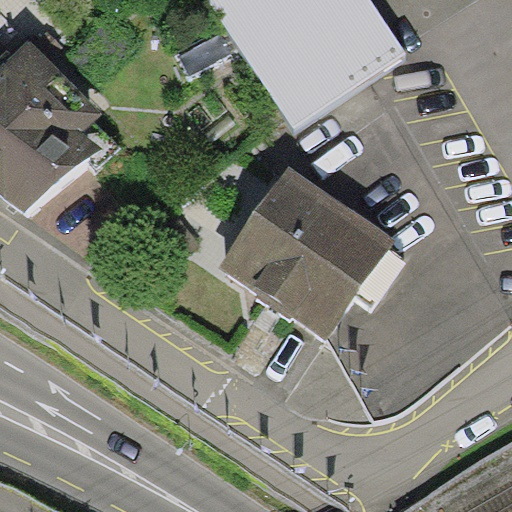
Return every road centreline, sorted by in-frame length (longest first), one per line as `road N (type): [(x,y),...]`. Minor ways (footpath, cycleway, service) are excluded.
road 1 (residential): [(0,255),(203,387),(354,465),(398,457),(511,376)]
road 2 (primary): [(0,401),(192,511)]
road 3 (residential): [(511,144),(458,52),(511,21)]
